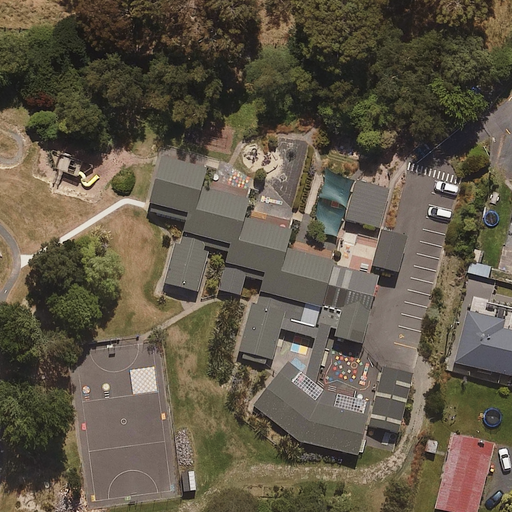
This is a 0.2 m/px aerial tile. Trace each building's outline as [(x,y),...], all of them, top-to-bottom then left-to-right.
[(205,171),(159,160),(148,205),(151,206),(149,213),(184,222),(178,246),(173,245),(163,285),(167,286),(166,292),(191,298),(192,294),(198,296),(209,250),(226,255),(216,291),(241,298),(245,280),(260,284),(255,305),(250,304),(238,353),(243,354),(242,358),(264,364),(265,360),(271,362),(280,330),(314,340),(304,378),(287,364),(253,406),(299,444),(355,457),(368,402),(323,392),(314,386),(329,330),(334,331),(332,339),(361,346),(379,277),(332,265),(333,261),(288,249),(293,230),(245,218),(249,201),(201,189),(205,171)] [(389,190),(355,181),(344,221),(378,230),(389,190)] [(406,239),(379,232),(370,268),(396,275),(406,239)] [(482,251),(474,249),(469,272),(489,277),(491,266),(480,264),(482,251)] [(500,321),(465,312),(452,363),(511,377),(511,333),(498,330),(500,321)] [(412,376),(382,369),(367,428),(397,435),(412,376)] [(475,511),(492,445),(453,435),(434,509),(444,511),(475,511)]
